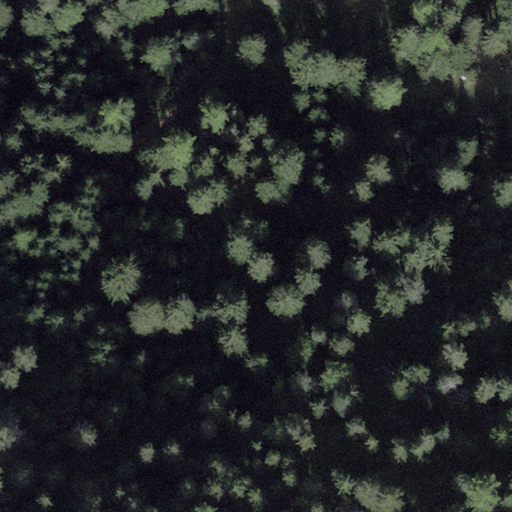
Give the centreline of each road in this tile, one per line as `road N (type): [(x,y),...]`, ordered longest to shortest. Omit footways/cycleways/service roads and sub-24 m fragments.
road 1 (track): [(337,0),(349,48),(352,140),(319,234),(207,410),(79,464),(0,471)]
road 2 (track): [(0,246),(78,193),(233,46),(222,0)]
